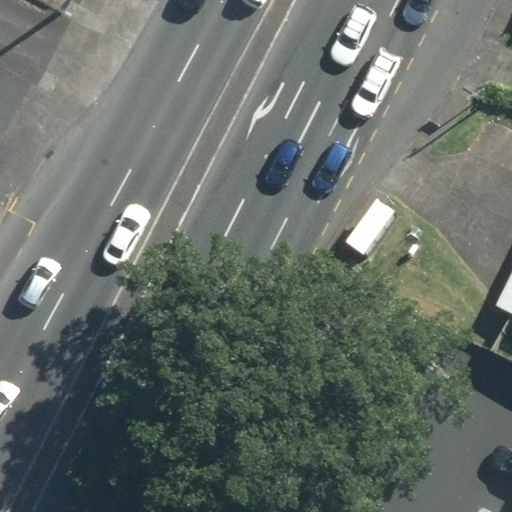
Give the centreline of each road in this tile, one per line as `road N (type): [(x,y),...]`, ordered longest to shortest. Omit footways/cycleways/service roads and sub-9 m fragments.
road 1 (primary): [(375,0),(106,511)]
road 2 (primary): [(0,416),(225,0)]
